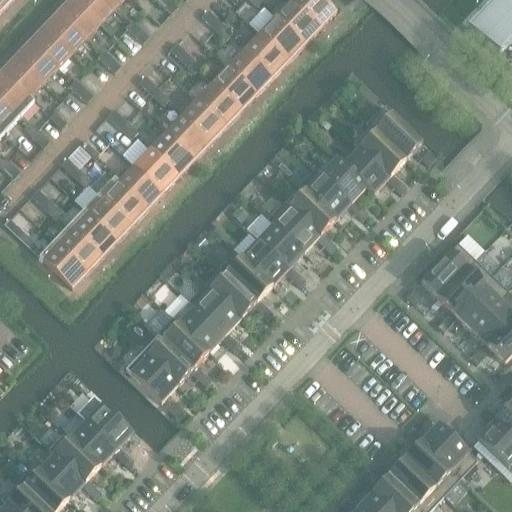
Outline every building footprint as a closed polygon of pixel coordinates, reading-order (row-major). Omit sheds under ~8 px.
[(15,1),(13,0),(0,0),(0,16),(1,17),(15,1)] [(114,14),(99,0),(72,0),(71,1),(99,29),(114,14)] [(126,0),(99,0),(114,14),(126,0)] [(169,3),(165,0),(155,0),(153,2),(162,11),(169,3)] [(264,5),(258,0),(244,0),(245,0),(257,12),(264,5)] [(336,16),(319,0),(294,0),(290,5),(320,33),(336,16)] [(511,11),(500,0),(495,0),(483,13),(511,41),(511,11)] [(511,0),(500,0),(511,11),(511,0)] [(99,29),(71,1),(57,16),(85,43),(99,29)] [(171,19),(177,12),(169,3),(162,11),(171,19)] [(320,33),(290,5),(274,21),(304,50),(320,33)] [(511,44),(511,41),(483,13),(468,29),(499,59),(511,44)] [(220,26),(208,15),(201,22),(213,33),(220,26)] [(85,43),(57,16),(43,31),(71,58),(85,43)] [(304,50),(274,21),(258,38),(288,66),(304,50)] [(141,33),(132,25),(125,32),(134,40),(141,33)] [(232,38),(220,26),(213,33),(225,45),(232,38)] [(71,58),(43,31),(29,46),(57,73),(71,58)] [(149,41),(141,33),(134,40),(142,48),(149,41)] [(288,66),(258,38),(243,54),(273,83),(288,66)] [(57,73),(29,46),(15,61),(43,88),(57,73)] [(188,59),(176,48),(170,55),(182,66),(188,59)] [(112,62),(104,54),(97,61),(106,70),(112,62)] [(273,83),(243,54),(227,71),(257,99),(273,83)] [(201,71),(188,59),(182,66),(194,78),(201,71)] [(43,88),(15,61),(0,76),(29,103),(33,107),(34,106),(30,102),(43,88)] [(114,78),(121,71),(112,62),(106,70),(114,78)] [(257,99),(227,71),(211,87),(241,116),(257,99)] [(29,103),(0,76),(0,75),(0,104),(14,118),(18,122),(33,107),(29,103)] [(157,92),(145,81),(138,88),(150,99),(157,92)] [(84,92),(76,84),(69,91),(78,99),(84,92)] [(241,116),(211,87),(195,104),(225,132),(241,116)] [(93,100),(84,92),(78,99),(86,107),(93,100)] [(162,111),(169,104),(157,92),(150,99),(162,111)] [(14,118),(0,104),(0,134),(3,138),(18,122),(14,118)] [(225,132),(195,104),(180,120),(210,149),(225,132)] [(382,111),(366,129),(405,166),(422,149),(382,111)] [(126,125),(114,114),(107,121),(119,132),(126,125)] [(67,128),(55,116),(49,122),(61,133),(67,128)] [(210,149),(180,120),(164,137),(194,165),(210,149)] [(138,137),(126,125),(119,132),(131,144),(138,137)] [(40,136),(30,127),(23,134),(33,143),(40,136)] [(369,132),(353,148),(389,183),(392,179),(405,166),(366,129),(365,129),(369,132)] [(43,153),(50,145),(40,136),(33,143),(43,153)] [(194,165),(164,137),(148,153),(178,182),(194,165)] [(99,158),(84,144),(79,150),(93,164),(99,158)] [(336,162),(336,163),(374,199),(386,186),(394,193),(400,186),(392,179),(389,183),(353,148),(353,149),(358,154),(344,169),(336,162)] [(178,182),(148,153),(132,170),(163,198),(178,182)] [(428,171),(436,162),(428,155),(420,164),(428,171)] [(10,167),(0,158),(0,171),(3,174),(10,167)] [(79,174),(67,162),(61,169),(73,181),(79,174)] [(336,163),(320,180),(351,209),(354,206),(366,193),(373,200),(374,199),(336,163)] [(20,177),(10,167),(3,174),(13,184),(20,177)] [(163,198),(132,170),(117,186),(114,182),(113,183),(116,186),(146,215),(163,198)] [(92,185),(79,174),(73,181),(85,192),(92,185)] [(314,174),(299,191),(304,196),(335,225),(348,212),(355,219),(361,212),(354,206),(351,209),(320,180),(314,174)] [(116,186),(113,183),(98,199),(102,202),(132,231),(146,215),(116,186)] [(400,186),(394,193),(401,199),(407,193),(400,186)] [(43,212),(50,205),(38,194),(31,201),(43,212)] [(284,207),(283,208),(319,242),(322,239),(335,225),(304,196),(289,212),(284,207)] [(102,202),(98,199),(83,214),(87,217),(117,246),(132,231),(102,202)] [(62,217),(50,205),(43,212),(55,224),(62,217)] [(283,208),(268,224),(304,258),(316,245),(324,252),(330,245),(322,239),(319,242),(283,208)] [(237,212),(231,218),(240,226),(246,221),(237,212)] [(361,212),(355,219),(362,226),(368,219),(361,212)] [(87,217),(83,214),(68,230),(72,233),(102,262),(117,246),(87,217)] [(24,237),(9,223),(4,229),(18,243),(24,237)] [(272,230),(257,246),(288,275),(291,271),(304,258),(268,224),(267,225),(272,230)] [(72,233),(68,230),(54,246),(57,248),(87,278),(102,262),(72,233)] [(202,242),(196,248),(202,253),(208,247),(202,242)] [(330,245),(324,252),(331,259),(337,252),(330,245)] [(57,248),(54,246),(38,262),(41,265),(71,294),(87,278),(57,248)] [(257,246),(241,262),(272,291),(285,278),(292,285),(298,278),(291,271),(288,275),(257,246)] [(437,304),(475,265),(457,248),(420,288),(437,304)] [(234,255),(218,272),(219,273),(256,308),(259,305),(272,291),(241,262),(234,255)] [(186,262),(181,266),(187,272),(191,267),(186,262)] [(454,320),(491,280),(475,265),(437,304),(451,317),(444,324),(450,330),(457,323),(454,320)] [(219,273),(203,290),(240,325),(253,311),(260,318),(266,312),(259,305),(256,308),(219,273)] [(298,278),(292,285),(299,292),(305,285),(298,278)] [(470,335),(508,296),(491,280),(454,320),(457,323),(470,335)] [(203,290),(188,306),(225,341),(228,338),(240,325),(203,290)] [(422,302),(414,294),(406,302),(415,310),(422,302)] [(487,351),(511,324),(511,316),(500,305),(508,297),(508,296),(470,335),(484,348),(477,355),(483,361),(490,354),(487,351)] [(188,306),(172,323),(209,358),(222,344),(229,351),(235,345),(228,338),(225,341),(188,306)] [(161,312),(145,329),(157,340),(193,374),(196,371),(209,358),(172,323),(161,312)] [(266,312),(260,318),(268,325),(274,319),(266,312)] [(450,330),(444,324),(437,331),(443,337),(450,330)] [(504,368),(511,359),(511,324),(487,351),(490,354),(504,368)] [(157,340),(141,357),(177,391),(190,377),(198,384),(204,378),(196,371),(193,374),(157,340)] [(235,345),(229,351),(236,358),(242,352),(235,345)] [(476,369),(483,361),(477,355),(470,363),(476,369)] [(141,357),(125,374),(161,408),(177,391),(141,357)] [(204,378),(198,384),(205,391),(211,385),(204,378)] [(133,438),(93,400),(77,418),(116,455),(119,452),(133,438)] [(175,422),(183,413),(175,406),(168,414),(175,422)] [(511,409),(511,408),(497,422),(491,417),(485,423),(491,429),(494,425),(511,442),(511,409)] [(491,417),(485,411),(479,418),(485,423),(491,417)] [(116,455),(77,418),(76,418),(85,426),(70,442),(65,437),(64,438),(100,472),(113,458),(120,465),(126,459),(119,452),(116,455)] [(511,442),(494,425),(491,429),(476,444),(511,477),(511,442)] [(477,466),(454,444),(438,428),(424,443),(418,438),(412,444),(418,450),(421,446),(460,484),(477,466)] [(412,444),(418,438),(412,432),(406,439),(412,444)] [(100,472),(64,438),(49,454),(85,488),(88,485),(100,472)] [(460,484),(421,446),(418,450),(404,464),(443,501),(460,484)] [(9,451),(4,455),(12,461),(17,457),(9,451)] [(85,488),(49,454),(48,455),(53,459),(39,475),(34,470),(33,471),(69,505),(81,491),(89,498),(95,492),(88,485),(85,488)] [(134,466),(126,459),(120,465),(128,472),(134,466)] [(433,511),(443,501),(404,464),(391,478),(385,472),(379,479),(385,484),(388,481),(420,511),(433,511)] [(379,479),(385,472),(379,467),(373,473),(379,479)] [(61,511),(69,505),(33,471),(17,487),(43,511),(61,511)] [(420,511),(388,481),(385,484),(371,498),(385,511),(420,511)] [(43,511),(17,487),(1,504),(6,509),(9,511),(43,511)] [(96,505),(102,499),(95,492),(89,498),(96,505)] [(385,511),(371,498),(358,511),(356,511),(352,507),(347,511),(385,511)] [(347,511),(352,507),(346,502),(340,508),(343,511),(347,511)]
